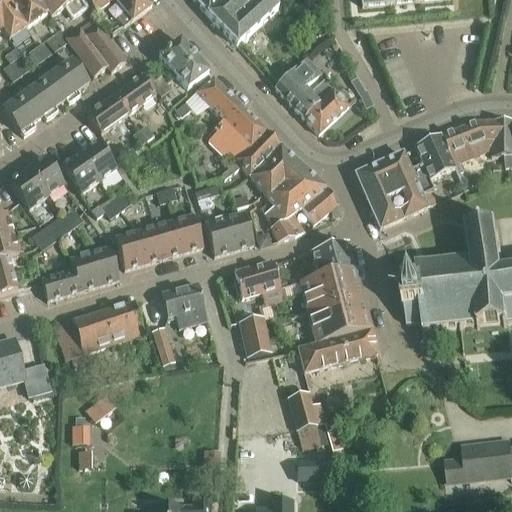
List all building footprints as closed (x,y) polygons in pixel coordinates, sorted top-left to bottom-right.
[(2,0),(0,1),(24,34),(46,19),(31,0),(2,0)] [(34,0),(50,22),(64,12),(55,0),(34,0)] [(75,0),(55,0),(64,12),(72,23),(85,13),(80,6),(75,0)] [(85,0),(83,2),(90,10),(96,17),(104,11),(112,5),(122,17),(116,23),(123,32),(131,27),(147,13),(136,0),(85,0)] [(189,0),(208,20),(229,0),(189,0)] [(229,0),(208,20),(236,51),(276,14),(263,0),(229,0)] [(360,0),(361,12),(446,3),(445,0),(360,0)] [(0,33),(1,36),(9,46),(24,34),(0,1),(0,33)] [(110,79),(123,70),(96,32),(94,32),(90,27),(65,45),(60,37),(45,47),(54,59),(68,49),(93,83),(106,74),(110,79)] [(178,46),(158,63),(186,96),(206,79),(178,46)] [(41,50),(35,55),(43,66),(49,62),(41,50)] [(35,55),(28,59),(36,71),(43,66),(35,55)] [(12,88),(29,77),(14,56),(5,63),(10,71),(3,75),(12,88)] [(76,98),(86,90),(69,66),(2,114),(22,143),(34,134),(31,130),(42,122),(44,126),(56,117),(54,114),(64,106),(67,110),(79,101),(76,98)] [(300,71),(276,94),(304,124),(319,108),(305,93),(306,92),(319,81),(316,78),(310,81),(300,71)] [(148,75),(141,80),(142,81),(148,91),(150,89),(155,86),(148,75)] [(353,77),(346,82),(357,100),(358,99),(364,96),(353,77)] [(150,89),(160,103),(171,95),(161,82),(155,86),(150,89)] [(114,101),(128,121),(154,102),(140,83),(114,101)] [(236,167),(267,136),(239,111),(212,84),(195,100),(176,118),(180,123),(192,113),(199,119),(207,112),(222,126),(214,134),(216,137),(208,147),(223,162),(228,158),(236,167)] [(319,108),(304,124),(319,140),(348,112),(322,85),(310,96),(306,92),(305,93),(319,108)] [(366,114),(372,111),(364,96),(358,99),(366,114)] [(87,121),(101,140),(128,121),(114,101),(87,121)] [(439,141),(454,175),(455,178),(464,175),(461,167),(489,156),(490,161),(502,161),(504,173),(511,172),(511,126),(474,127),(439,141)] [(139,137),(147,147),(153,142),(146,132),(139,137)] [(267,136),(236,167),(236,168),(220,180),(223,185),(239,172),(246,179),(280,149),(267,136)] [(133,141),(140,151),(147,147),(139,137),(133,141)] [(414,152),(420,168),(421,167),(429,185),(454,175),(439,141),(414,152)] [(78,159),(99,188),(117,175),(97,146),(78,159)] [(280,149),(246,179),(247,181),(263,200),(285,183),(294,193),(311,178),(280,149)] [(401,158),(378,168),(380,173),(378,174),(380,177),(382,176),(395,207),(400,205),(407,222),(426,214),(420,200),(408,173),(401,158)] [(61,172),(81,200),(99,188),(78,159),(61,172)] [(27,175),(47,204),(64,191),(44,163),(27,175)] [(420,168),(408,173),(420,200),(433,195),(429,185),(421,167),(420,168)] [(378,168),(353,179),(379,235),(407,222),(400,205),(395,207),(382,176),(380,177),(378,174),(380,173),(378,168)] [(9,188),(16,197),(29,216),(47,204),(27,175),(9,188)] [(285,224),(294,241),(303,238),(292,219),(300,213),(326,192),(311,178),(294,193),(274,210),(285,224)] [(269,233),(277,247),(294,241),(285,224),(274,210),(294,193),(285,183),(263,200),(269,207),(259,214),(272,232),(269,233)] [(218,189),(206,193),(209,202),(221,198),(218,189)] [(326,192),(300,213),(313,230),(329,216),(334,224),(338,222),(341,214),(326,192)] [(176,205),(172,193),(163,196),(167,208),(176,205)] [(206,193),(194,197),(197,205),(209,202),(206,193)] [(433,195),(420,200),(426,214),(438,208),(433,195)] [(120,196),(110,203),(115,211),(125,203),(120,196)] [(163,196),(155,198),(158,210),(167,208),(163,196)] [(246,201),(234,205),(236,213),(240,212),(245,211),(248,210),(246,201)] [(100,211),(105,218),(115,211),(110,203),(100,211)] [(125,203),(115,211),(119,216),(129,209),(125,203)] [(119,216),(115,211),(105,218),(109,223),(119,216)] [(72,214),(62,221),(68,229),(78,222),(72,214)] [(0,220),(0,243),(13,240),(6,218),(0,220)] [(223,224),(233,258),(252,252),(242,219),(223,224)] [(173,226),(183,258),(203,253),(193,220),(173,226)] [(62,221),(52,228),(58,236),(68,229),(62,221)] [(78,222),(68,229),(73,235),(82,228),(78,222)] [(214,263),(233,258),(223,224),(204,230),(214,263)] [(154,231),(164,264),(183,258),(173,226),(154,231)] [(416,277),(400,279),(400,281),(406,329),(407,329),(421,327),(422,339),(425,339),(425,336),(438,335),(442,334),(442,337),(445,336),(445,334),(460,333),(460,335),(463,335),(462,332),(477,331),(477,333),(480,333),(479,330),(504,327),(504,330),(506,330),(506,327),(508,327),(511,326),(511,273),(502,275),(500,261),(502,261),(502,257),(500,258),(498,245),(500,245),(500,242),(496,243),(494,229),(496,227),(494,227),(493,229),(466,233),(464,231),(464,232),(465,233),(467,247),(464,248),(464,250),(468,249),(469,261),(454,263),(453,260),(451,261),(451,263),(436,265),(436,263),(433,263),(433,266),(416,268),(416,265),(414,265),(416,277)] [(52,228),(42,236),(47,243),(58,236),(52,228)] [(68,229),(58,236),(63,242),(73,235),(68,229)] [(135,237),(145,270),(164,264),(154,231),(135,237)] [(42,236),(32,243),(37,250),(47,243),(42,236)] [(58,236),(47,243),(52,250),(63,242),(58,236)] [(115,243),(125,276),(145,270),(135,237),(115,243)] [(254,241),(258,253),(271,248),(267,237),(254,241)] [(0,243),(0,266),(9,264),(19,261),(13,240),(0,243)] [(47,243),(37,250),(42,257),(52,250),(47,243)] [(347,249),(310,259),(316,278),(317,284),(354,274),(347,249)] [(90,259),(99,291),(119,286),(110,254),(90,259)] [(70,265),(73,276),(80,297),(99,291),(90,259),(70,265)] [(0,300),(18,295),(18,294),(9,264),(0,266),(0,300)] [(284,306),(273,269),(273,267),(234,279),(237,287),(234,288),(238,300),(241,299),(242,306),(262,300),(266,311),(284,306)] [(317,284),(300,288),(308,319),(362,304),(354,274),(317,284)] [(47,307),(80,297),(73,276),(41,286),(47,307)] [(316,278),(298,283),(300,288),(317,284),(316,278)] [(180,336),(209,328),(198,291),(161,301),(168,325),(176,323),(180,336)] [(362,304),(308,319),(317,350),(370,336),(362,304)] [(143,342),(133,310),(56,334),(65,362),(80,357),(82,361),(143,342)] [(240,329),(240,330),(242,341),(266,335),(264,323),(240,329)] [(160,334),(149,337),(161,377),(202,365),(198,351),(169,360),(160,334)] [(269,347),(266,335),(242,341),(245,352),(269,347)] [(298,355),(304,380),(377,362),(370,336),(317,350),(298,355)] [(245,352),(248,365),(272,359),(269,347),(245,352)] [(18,382),(9,349),(0,351),(0,395),(24,390),(28,406),(49,400),(43,375),(18,382)] [(285,405),(292,434),(293,438),(322,431),(317,410),(309,412),(306,399),(285,405)] [(104,401),(84,416),(94,428),(114,414),(104,401)] [(76,430),(73,430),(73,451),(85,450),(84,445),(89,445),(89,435),(84,435),(84,423),(75,423),(76,430)] [(319,433),(297,439),(302,457),(324,452),(319,433)] [(511,452),(511,453),(510,449),(464,454),(465,466),(448,468),(450,489),(511,482),(511,487),(511,452)] [(91,457),(78,457),(78,474),(91,474),(91,457)] [(328,468),(296,468),(296,485),(328,485),(328,468)]
